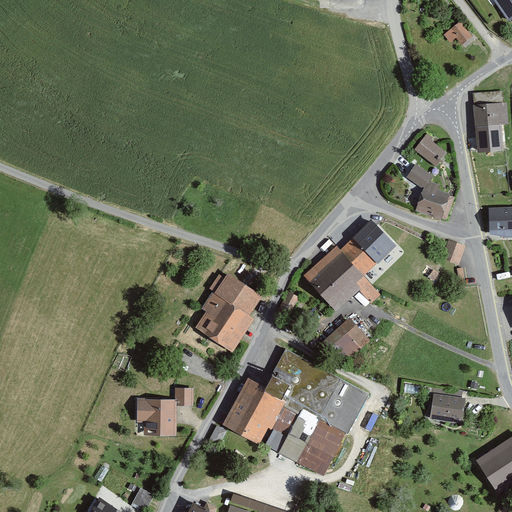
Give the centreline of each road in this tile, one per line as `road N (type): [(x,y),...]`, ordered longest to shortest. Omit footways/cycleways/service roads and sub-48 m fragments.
road 1 (unclassified): [(0,162),(158,229),(289,270)]
road 2 (unclassified): [(170,511),(289,270)]
road 3 (unclassified): [(477,242),(511,399)]
road 4 (unclassified): [(443,101),(455,122),(477,242)]
road 5 (unclassified): [(356,194),(477,242)]
road 6 (unclassified): [(393,0),(417,121)]
